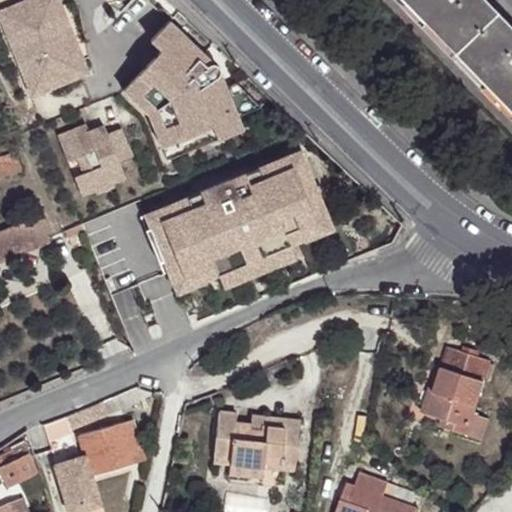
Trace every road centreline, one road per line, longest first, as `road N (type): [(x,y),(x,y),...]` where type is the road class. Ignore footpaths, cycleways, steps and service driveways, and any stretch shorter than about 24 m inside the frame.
road 1 (residential): [(455,233),(431,256),(388,273),(236,314),(139,371),(0,432)]
road 2 (residential): [(198,0),(350,147),(455,233)]
road 3 (residential): [(467,219),(371,139),(230,0)]
